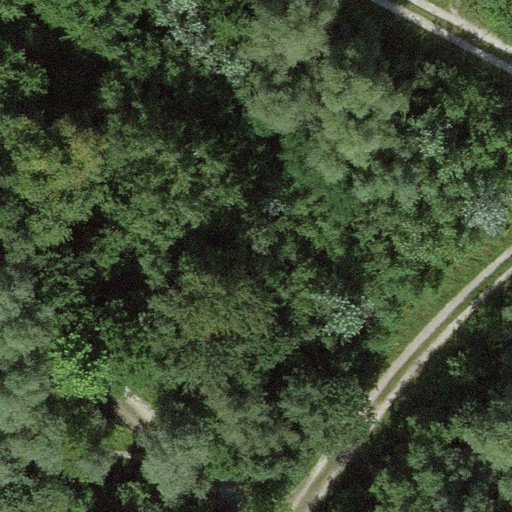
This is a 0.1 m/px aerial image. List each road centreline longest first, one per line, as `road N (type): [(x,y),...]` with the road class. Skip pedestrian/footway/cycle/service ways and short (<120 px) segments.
road 1 (track): [(320,511),(375,401),(511,269)]
road 2 (track): [(0,330),(145,420),(248,511)]
road 3 (track): [(190,460),(71,454),(0,433)]
road 4 (track): [(511,58),(403,0)]
